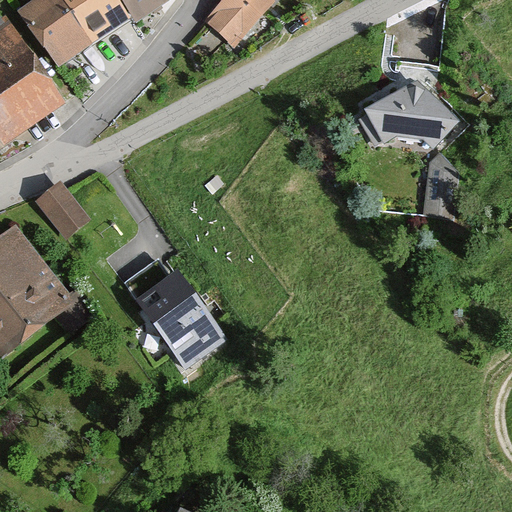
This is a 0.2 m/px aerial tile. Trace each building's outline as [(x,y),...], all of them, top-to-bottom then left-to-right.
[(27,0),(14,10),(56,69),(88,47),(94,54),(170,0),(27,0)] [(229,0),(209,24),(234,47),(276,0),(229,0)] [(7,20),(0,25),(0,146),(1,148),(64,107),(7,20)] [(401,84),(361,112),(384,145),(437,149),(460,121),(425,86),(401,84)] [(63,183),(38,204),(69,242),(94,222),(63,183)] [(0,364),(77,303),(16,227),(0,239),(0,364)] [(223,341),(177,279),(139,306),(185,369),(223,341)]
